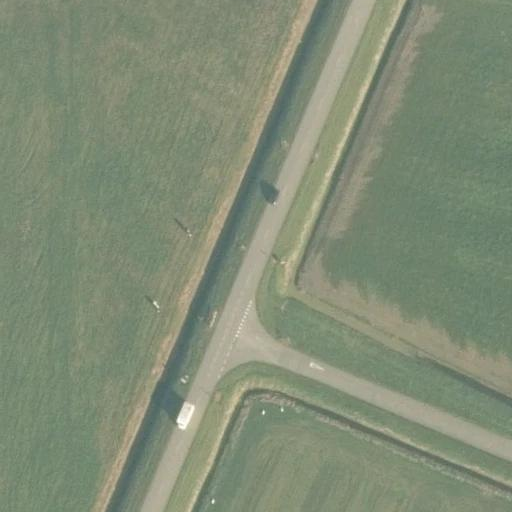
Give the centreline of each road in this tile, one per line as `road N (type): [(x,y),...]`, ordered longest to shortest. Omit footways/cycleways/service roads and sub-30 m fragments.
road 1 (track): [(62,511),(65,0)]
road 2 (secondary): [(226,332),(364,0)]
road 3 (unclassified): [(511,453),(226,332)]
road 4 (secondary): [(152,511),(226,332)]
